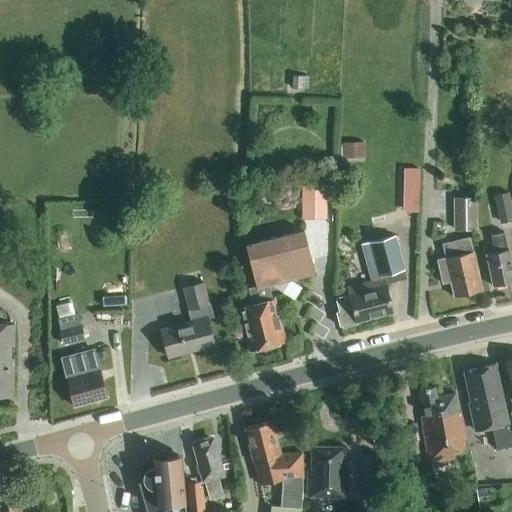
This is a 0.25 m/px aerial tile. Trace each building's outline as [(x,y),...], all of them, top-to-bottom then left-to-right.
[(290,76),(290,89),(308,90),(308,77),(290,76)] [(364,172),(363,141),(340,142),(341,173),(364,172)] [(404,168),(403,201),(418,201),(419,169),(404,168)] [(325,177),(300,178),(300,199),(326,198),(325,177)] [(502,223),(511,220),(511,212),(508,193),(496,195),(502,223)] [(477,230),(476,197),(452,198),(453,231),(477,230)] [(272,285),(315,274),(304,231),(245,246),(256,288),(250,289),(253,304),(239,308),(250,351),(284,343),(273,299),(271,300),(267,285),(272,284),(272,285)] [(490,235),(494,253),(486,255),(493,287),(511,282),(511,268),(508,250),(507,250),(504,232),(490,235)] [(395,236),(369,242),(379,279),(335,291),(336,298),(335,298),(339,312),(336,313),(339,326),(356,322),(393,313),(385,284),(405,278),(403,270),(404,270),(395,236)] [(450,282),(453,296),(481,290),(473,252),(472,252),(469,239),(442,244),(445,258),(436,260),(442,284),(450,282)] [(188,311),(209,305),(203,283),(183,288),(188,311)] [(168,358),(214,345),(207,318),(160,330),(168,358)] [(0,397),(13,397),(14,359),(10,359),(10,347),(14,347),(14,325),(0,324),(0,397)] [(63,344),(83,339),(80,326),(60,331),(63,344)] [(61,359),(74,407),(107,398),(94,350),(61,359)] [(511,360),(502,363),(511,406),(511,360)] [(511,442),(495,365),(464,372),(471,404),(469,404),(475,431),(495,426),(499,447),(511,443),(511,442)] [(460,412),(458,412),(455,394),(437,397),(435,387),(418,390),(423,416),(420,416),(422,425),(421,425),(428,464),(455,459),(454,454),(467,452),(460,412)] [(302,486),(301,453),(281,454),(272,422),(244,429),(253,462),(259,485),(281,479),(282,487),(280,507),(271,506),(270,511),(300,511),(300,509),(302,486)] [(218,477),(224,476),(218,456),(216,456),(212,439),(209,440),(205,439),(199,440),(197,443),(194,444),(199,461),(197,461),(198,464),(196,466),(198,472),(201,474),(203,481),(205,481),(210,500),(223,496),(218,477)] [(347,496),(347,472),(344,472),(344,448),(312,447),(311,471),(308,471),(308,496),(347,496)] [(138,482),(146,511),(229,511),(230,511),(223,511),(183,511),(180,458),(167,458),(165,450),(154,454),(150,455),(149,456),(146,457),(144,459),(142,461),(141,463),(140,465),(138,468),(138,471),(137,473),(137,475),(137,478),(137,480),(138,482)] [(384,499),(384,455),(360,455),(360,499),(365,499),(365,510),(379,510),(379,499),(384,499)] [(501,498),(499,498),(497,487),(476,491),(479,511),(494,511),(503,511),(501,498)] [(33,511),(33,494),(1,495),(1,505),(0,505),(0,511),(33,511)] [(203,511),(201,494),(187,496),(189,511),(203,511)]
